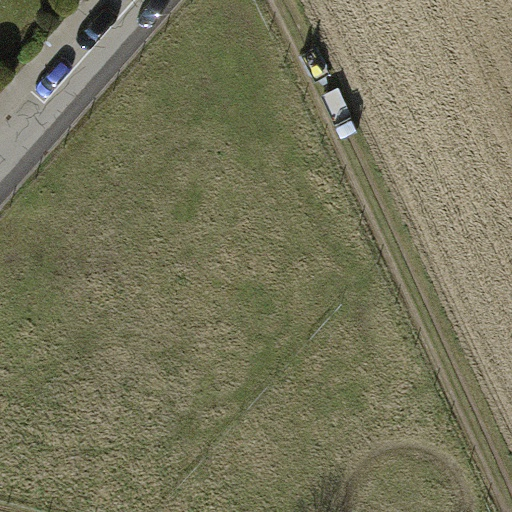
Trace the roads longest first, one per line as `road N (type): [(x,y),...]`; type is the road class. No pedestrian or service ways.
road 1 (track): [(282,0),(511,501)]
road 2 (residential): [(0,160),(146,0)]
